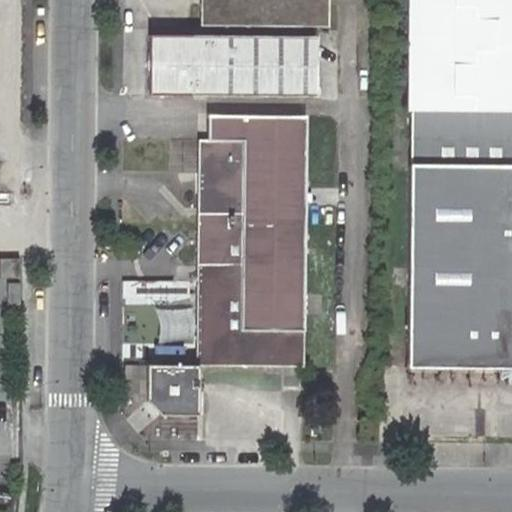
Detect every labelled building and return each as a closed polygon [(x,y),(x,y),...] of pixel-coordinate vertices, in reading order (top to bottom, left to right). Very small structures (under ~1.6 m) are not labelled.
[(200,0),(200,27),(327,27),(327,11),(327,0),(200,0)] [(408,165),(407,324),(508,325),(507,369),(511,368),(511,0),(407,0),(407,109),(409,109),(408,165)] [(315,36),(147,34),(147,98),(314,100),(315,36)] [(197,279),(197,364),(281,366),(302,366),(302,331),(303,257),(303,246),(304,116),(207,115),(206,141),(199,141),(198,172),(198,187),(197,265),(197,279)] [(0,278),(18,279),(19,259),(0,258),(0,278)] [(6,304),(18,304),(18,282),(6,282),(6,304)] [(508,325),(407,324),(407,368),(507,369),(508,325)] [(197,366),(145,365),(145,401),(158,415),(196,416),(197,366)] [(360,442),(375,442),(375,421),(375,420),(360,420),(360,442)] [(375,421),(375,442),(391,442),(391,421),(375,421)]
